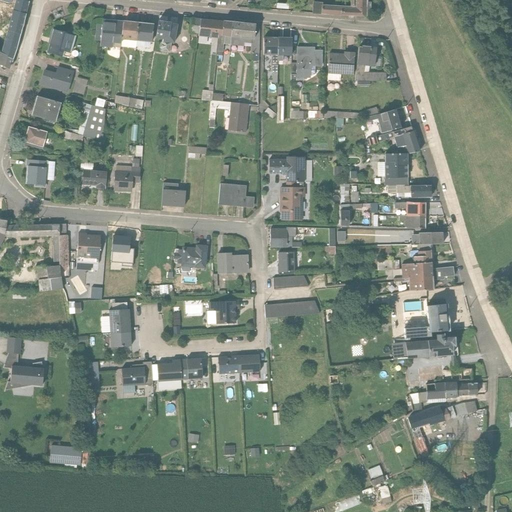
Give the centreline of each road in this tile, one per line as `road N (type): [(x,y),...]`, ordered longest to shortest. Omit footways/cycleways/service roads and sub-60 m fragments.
road 1 (unclassified): [(0,184),(41,212),(253,229),(256,341),(157,351),(150,308)]
road 2 (unclassified): [(399,31),(457,228),(511,362)]
road 3 (unclassified): [(94,0),(399,31)]
road 4 (tertiary): [(37,0),(0,139)]
